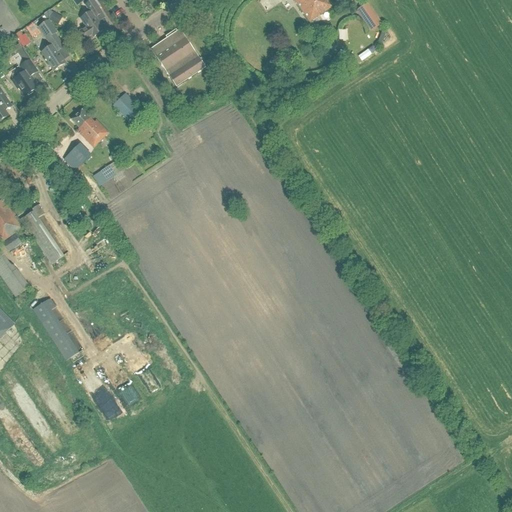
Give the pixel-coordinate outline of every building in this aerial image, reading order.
[(294,0),(309,22),(332,7),(327,0),(294,0)] [(80,20),(86,29),(85,30),(84,28),(76,33),(84,44),(92,38),(93,39),(105,31),(96,19),(103,14),(93,1),(85,7),(89,13),(80,20)] [(356,11),(371,33),(382,25),(368,4),(356,11)] [(53,13),(50,20),(49,21),(58,26),(63,18),(53,13)] [(64,48),(55,35),(57,34),(49,21),(38,28),(46,41),(51,48),(41,54),(54,72),(66,64),(57,53),(64,48)] [(32,38),(39,33),(33,24),(26,29),(32,38)] [(176,88),(205,68),(180,30),(168,38),(151,50),(156,58),(176,88)] [(38,73),(23,51),(19,45),(12,50),(16,56),(13,58),(24,74),(12,82),(17,90),(18,89),(25,99),(39,89),(31,78),(38,73)] [(7,100),(0,89),(0,122),(8,117),(1,105),(7,100)] [(125,95),(113,107),(133,128),(145,116),(125,95)] [(93,148),(108,134),(96,121),(94,123),(82,111),(72,121),(79,129),(77,131),(93,148)] [(80,145),(64,162),(75,173),(91,156),(80,145)] [(93,178),(100,188),(127,170),(120,160),(93,178)] [(33,212),(19,222),(8,206),(6,207),(2,201),(0,201),(0,241),(2,244),(8,254),(23,244),(17,235),(26,228),(52,266),(64,258),(38,220),(44,215),(38,206),(32,210),(33,212)] [(0,255),(0,276),(16,299),(26,292),(0,255)] [(33,311),(66,362),(79,353),(51,311),(56,308),(50,299),(33,311)] [(0,339),(14,325),(0,310),(0,339)] [(143,394),(134,397),(137,407),(146,404),(143,394)]
